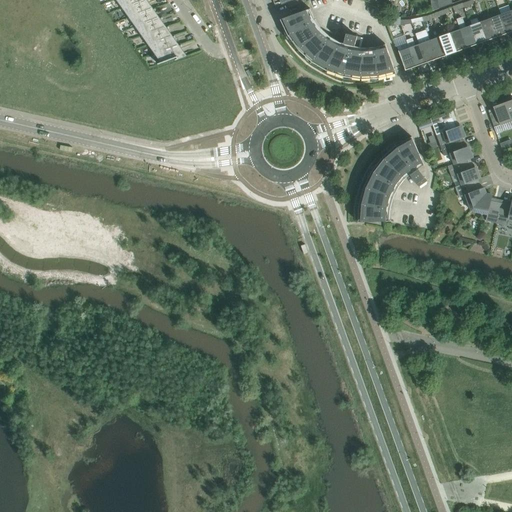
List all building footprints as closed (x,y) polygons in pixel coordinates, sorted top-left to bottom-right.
[(153,8),(147,0),(143,0),(123,8),(129,17),(153,8)] [(288,8),(300,4),(298,0),(273,0),(276,6),(286,2),(288,8)] [(437,0),(439,9),(452,4),(450,0),(437,0)] [(136,26),(159,17),(153,8),(129,17),(136,26)] [(301,12),(280,19),(282,23),(287,32),(288,36),(299,50),(306,56),(305,57),(307,59),(308,62),(311,63),(313,65),(316,66),(318,66),(319,66),(327,71),(336,74),(336,75),(338,76),(341,78),(343,79),(346,79),(349,79),(351,79),(352,78),(361,79),(379,78),(383,77),(393,75),(396,75),(385,44),(385,45),(374,47),(363,48),(361,47),(359,47),(361,38),(361,37),(346,34),(344,43),(340,43),(330,37),(324,31),(322,29),(315,20),(310,9),(311,9),(310,9),(301,12)] [(501,15),(507,33),(511,31),(511,14),(511,11),(501,15)] [(490,18),(497,37),(507,33),(501,15),(490,18)] [(166,26),(159,17),(136,26),(142,35),(166,26)] [(462,17),(457,19),(460,29),(467,48),(477,44),(470,26),(465,27),(462,17)] [(480,22),(487,41),(497,37),(490,18),(480,22)] [(470,26),(477,44),(487,41),(480,22),(470,26)] [(142,35),(149,44),(172,35),(166,26),(142,35)] [(460,29),(450,33),(457,52),(467,48),(460,29)] [(419,44),(426,63),(436,59),(429,40),(426,30),(416,34),(419,44)] [(440,37),(446,56),(457,52),(450,33),(440,37)] [(155,53),(179,45),(172,35),(149,44),(155,53)] [(429,40),(436,59),(446,56),(440,37),(429,40)] [(412,38),(407,40),(408,43),(416,67),(426,63),(419,44),(415,46),(412,38)] [(408,43),(397,47),(398,51),(405,70),(416,67),(408,43)] [(187,56),(179,45),(155,53),(162,62),(158,64),(159,64),(177,58),(177,59),(175,60),(176,60),(187,56)] [(511,121),(504,103),(493,106),(495,111),(489,114),(494,127),(511,121)] [(450,112),(430,119),(433,125),(440,146),(460,139),(466,137),(463,128),(462,126),(459,127),(456,128),(452,118),(450,112)] [(357,204),(357,206),(357,209),(358,212),(359,212),(358,222),(385,221),(390,221),(390,220),(389,220),(390,209),(393,198),(397,190),(398,188),(402,183),(406,178),(414,171),(424,165),(424,166),(425,166),(412,137),(402,142),(396,146),(383,157),(377,165),(376,164),(374,165),(373,167),(371,168),(370,171),(369,173),(368,175),(368,178),(364,187),(362,196),(361,196),(359,198),(358,201),(357,204)] [(464,148),(460,139),(440,146),(444,156),(451,154),(454,164),(448,166),(473,157),(470,149),(469,146),(464,148)] [(430,143),(425,145),(428,151),(438,147),(436,142),(431,144),(430,143)] [(477,167),(472,168),(471,169),(468,160),(473,158),(473,157),(448,166),(451,177),(458,174),(462,184),(455,187),(481,178),(478,170),(477,167)] [(417,184),(419,187),(427,181),(425,178),(419,169),(410,175),(417,184)] [(465,195),(471,211),(486,194),(485,190),(484,188),(481,189),(479,190),(475,180),(481,178),(455,187),(459,197),(465,195)] [(492,195),(486,194),(471,211),(487,214),(486,221),(497,223),(501,203),(491,201),(492,195)] [(511,205),(501,203),(497,223),(507,226),(509,219),(511,219),(511,201),(511,202),(511,205)]
